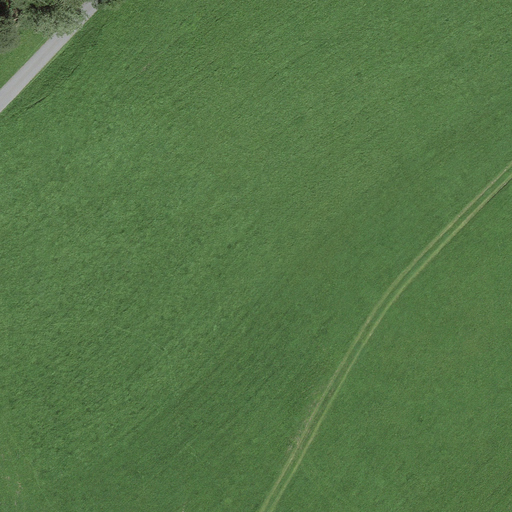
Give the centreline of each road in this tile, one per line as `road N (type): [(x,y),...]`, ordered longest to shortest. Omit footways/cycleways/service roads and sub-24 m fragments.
road 1 (track): [(274,511),(376,353),(511,185)]
road 2 (unclassified): [(0,100),(96,0)]
